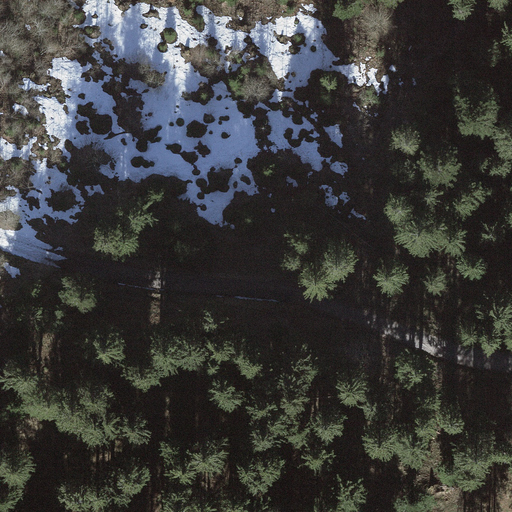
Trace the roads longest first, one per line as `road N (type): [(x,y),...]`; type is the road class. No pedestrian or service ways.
road 1 (track): [(0,223),(65,249),(249,266),(323,288),(414,334),(482,356),(511,356)]
road 2 (track): [(0,340),(83,511)]
